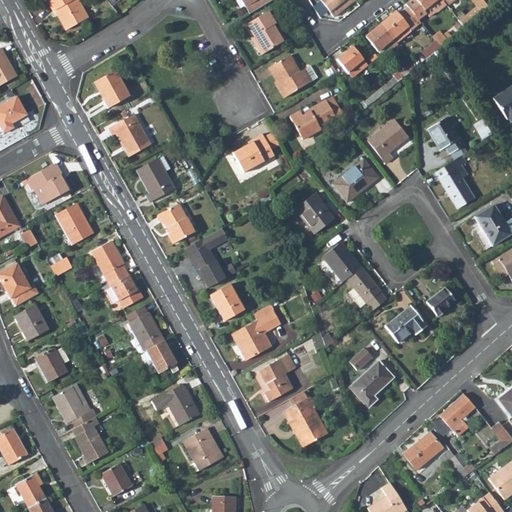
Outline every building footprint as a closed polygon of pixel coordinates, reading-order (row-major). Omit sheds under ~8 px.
[(46,0),(52,11),(54,10),(56,9),(58,13),(56,14),(65,30),(86,18),(76,0),(46,0)] [(241,0),(250,14),(271,0),(241,0)] [(320,0),(333,17),(355,0),(354,0),(320,0)] [(443,0),(410,0),(406,4),(409,7),(418,20),(427,13),(429,17),(430,18),(438,11),(447,5),(443,0)] [(471,0),(477,7),(460,21),(464,27),(489,6),(483,0),(471,0)] [(396,12),(381,24),(393,39),(407,26),(411,30),(421,23),(418,20),(409,7),(398,15),(396,12)] [(270,19),(265,12),(242,26),(261,55),(282,41),(268,20),(270,19)] [(440,47),(464,27),(460,21),(459,20),(453,25),(454,26),(442,36),(440,33),(433,38),(440,47)] [(365,37),(377,52),(378,51),(393,39),(381,24),(365,37)] [(411,30),(407,26),(393,39),(396,42),(411,30)] [(393,39),(378,51),(382,56),(397,44),(396,42),(393,39)] [(368,65),(353,47),(337,59),(347,72),(356,66),(361,71),(368,65)] [(430,55),(426,49),(411,61),(416,67),(430,55)] [(21,80),(7,52),(0,55),(0,86),(2,90),(21,80)] [(298,71),(289,55),(269,68),(277,82),(275,84),(283,96),(309,81),(302,69),(298,71)] [(392,86),(408,73),(416,67),(411,61),(392,77),(393,78),(389,82),(392,86)] [(309,65),(302,69),(309,81),(315,77),(309,65)] [(95,81),(105,98),(102,100),(107,109),(128,97),(114,71),(95,81)] [(95,81),(92,83),(102,100),(105,98),(95,81)] [(367,107),(392,86),(389,82),(365,102),(364,103),(367,107)] [(511,85),(494,97),(505,115),(507,114),(510,120),(511,118),(511,85)] [(307,109),(306,106),(289,116),(302,138),(320,128),(319,126),(334,117),(324,99),(307,109)] [(30,120),(20,101),(0,111),(0,126),(6,137),(16,132),(14,128),(30,120)] [(367,107),(364,103),(358,108),(361,112),(367,107)] [(149,145),(132,115),(107,129),(111,135),(115,133),(128,157),(149,145)] [(458,137),(445,116),(425,129),(439,150),(444,147),(448,153),(464,144),(459,137),(458,137)] [(407,137),(393,120),(367,141),(385,163),(392,157),(388,152),(407,137)] [(483,137),(492,132),(485,121),(477,126),(483,137)] [(263,136),(270,149),(279,144),(272,131),(263,136)] [(263,136),(261,133),(250,139),(251,141),(232,152),(244,172),(274,155),(270,149),(263,136)] [(170,169),(162,156),(135,171),(148,194),(145,196),(150,204),(174,190),(164,172),(170,169)] [(435,172),(456,208),(473,197),(465,184),(470,181),(460,165),(464,162),(460,156),(435,172)] [(377,178),(363,159),(331,184),(346,202),(377,178)] [(44,209),(70,195),(56,168),(30,182),(44,209)] [(332,219),(313,194),(294,209),(312,234),(332,219)] [(0,236),(20,226),(4,198),(0,200),(0,236)] [(193,233),(177,205),(156,217),(160,224),(162,223),(169,235),(166,236),(171,245),(193,233)] [(503,222),(493,205),(475,217),(492,245),(511,233),(511,220),(510,218),(503,222)] [(85,227),(88,225),(79,209),(59,219),(74,247),(94,237),(91,230),(88,232),(85,227)] [(183,250),(187,257),(202,283),(220,273),(207,250),(226,240),(220,229),(183,250)] [(29,249),(39,244),(31,230),(21,235),(29,249)] [(340,243),(322,257),(341,283),(345,281),(345,280),(359,269),(349,256),(347,257),(342,251),(345,250),(340,243)] [(112,245),(93,255),(108,283),(127,273),(124,268),(125,267),(112,245)] [(511,251),(499,259),(509,275),(511,279),(511,251)] [(499,259),(493,263),(503,279),(509,275),(499,259)] [(57,278),(72,270),(67,260),(52,268),(57,278)] [(12,300),(16,308),(39,295),(35,287),(30,289),(18,265),(0,274),(0,279),(11,301),(12,300)] [(370,312),(384,301),(359,269),(345,280),(352,288),(347,292),(358,307),(364,303),(370,312)] [(131,278),(130,279),(127,273),(108,283),(123,312),(143,302),(131,278)] [(243,311),(228,285),(209,296),(223,322),(243,311)] [(457,302),(444,287),(426,301),(437,315),(448,306),(449,308),(457,302)] [(273,312),(269,305),(264,307),(269,315),(273,312)] [(27,342),(48,333),(35,307),(14,316),(27,342)] [(252,314),(255,321),(230,335),(245,361),(271,347),(263,333),(280,324),(273,312),(269,315),(264,307),(252,314)] [(425,329),(409,308),(382,330),(395,346),(412,334),(414,337),(425,329)] [(148,316),(128,327),(143,354),(146,353),(163,344),(148,316)] [(323,336),(327,346),(335,340),(329,332),(323,336)] [(158,376),(175,367),(163,344),(146,353),(158,376)] [(60,364),(66,361),(60,348),(53,351),(51,348),(34,358),(47,382),(65,372),(60,364)] [(300,366),(293,352),(287,355),(288,356),(295,369),(300,366)] [(371,361),(364,352),(348,364),(356,373),(371,361)] [(283,359),(283,358),(257,372),(268,391),(263,394),(269,403),(287,393),(282,385),(287,382),(283,376),(295,369),(288,356),(283,359)] [(392,382),(378,366),(349,391),(366,411),(375,403),(372,400),(392,382)] [(511,381),(492,398),(507,416),(511,412),(511,381)] [(282,385),(287,393),(291,390),(287,382),(282,385)] [(96,416),(92,410),(90,411),(75,385),(52,398),(64,419),(68,416),(72,421),(80,417),(84,423),(94,418),(96,416)] [(178,428),(198,418),(181,388),(152,404),(157,413),(168,407),(178,428)] [(306,399),(302,392),(290,399),(294,406),(306,399)] [(441,438),(451,428),(458,436),(468,427),(462,419),(475,407),(463,394),(430,424),(434,428),(441,438)] [(282,413),(302,449),(321,438),(305,410),(310,407),(312,406),(308,398),(306,399),(294,406),(282,413)] [(310,407),(305,410),(321,438),(326,436),(310,407)] [(84,423),(80,417),(72,421),(75,428),(84,423)] [(72,430),(75,435),(73,437),(88,463),(107,453),(92,426),(97,424),(94,418),(84,423),(75,428),(72,430)] [(494,455),(498,451),(511,440),(511,439),(498,422),(491,428),(500,439),(488,448),(494,455)] [(0,452),(6,465),(26,455),(11,428),(0,434),(0,452)] [(434,428),(404,454),(417,469),(443,448),(442,447),(446,444),(441,438),(434,428)] [(197,474),(218,462),(206,440),(210,438),(206,430),(181,444),(197,474)] [(206,440),(218,462),(222,460),(210,438),(206,440)] [(152,452),(162,446),(159,439),(148,445),(152,452)] [(161,455),(165,452),(162,446),(152,452),(155,458),(161,455)] [(472,471),(457,451),(453,454),(454,455),(468,474),(472,471)] [(161,455),(155,458),(158,464),(164,461),(161,455)] [(454,455),(447,460),(456,473),(455,475),(459,481),(468,474),(454,455)] [(511,458),(487,477),(502,497),(511,489),(511,458)] [(112,497),(131,487),(118,464),(99,474),(112,497)] [(30,475),(13,484),(26,508),(43,498),(36,486),(41,483),(35,472),(30,475)] [(402,511),(406,510),(389,483),(380,489),(386,497),(367,509),(368,511),(402,511)] [(488,493),(465,510),(466,511),(498,511),(501,510),(488,493)] [(28,511),(50,511),(43,498),(26,508),(28,511)] [(230,511),(231,499),(210,498),(209,511),(230,511)]
